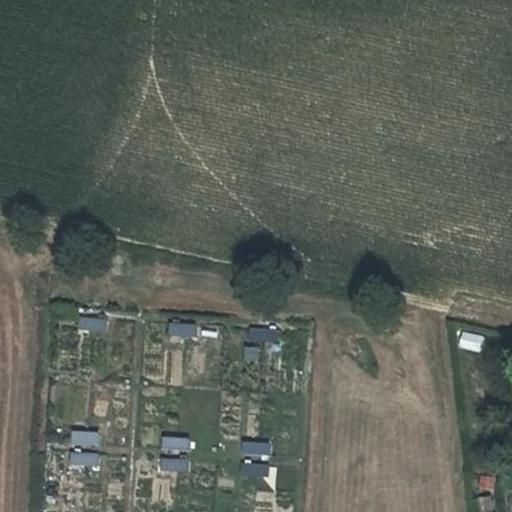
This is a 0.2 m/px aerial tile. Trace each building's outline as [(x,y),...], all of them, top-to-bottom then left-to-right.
[(111,332),(112,321),(85,318),(84,329),(111,332)] [(173,324),(172,337),(200,338),(201,324),(173,324)] [(253,328),(253,341),(280,342),(280,329),(253,328)] [(482,349),(484,338),(465,334),(463,345),(482,349)] [(103,452),(103,432),(76,431),(75,451),(103,452)] [(165,438),(164,472),(193,472),(193,438),(165,438)] [(245,462),(273,462),(273,444),(245,443),(245,462)] [(104,469),(105,455),(75,452),(73,466),(104,469)] [(245,463),(244,477),(273,479),(274,465),(245,463)]
